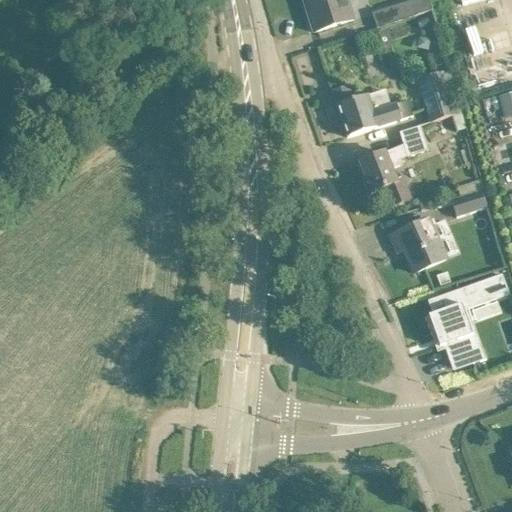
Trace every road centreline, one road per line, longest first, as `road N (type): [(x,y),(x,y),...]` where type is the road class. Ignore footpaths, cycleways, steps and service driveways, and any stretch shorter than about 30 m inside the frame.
road 1 (secondary): [(237,418),(251,231),(250,127),(233,0)]
road 2 (residential): [(423,416),(306,156),(267,39)]
road 3 (unclassified): [(237,418),(376,424),(423,416)]
road 4 (unclassified): [(147,511),(155,429),(167,417),(237,418)]
